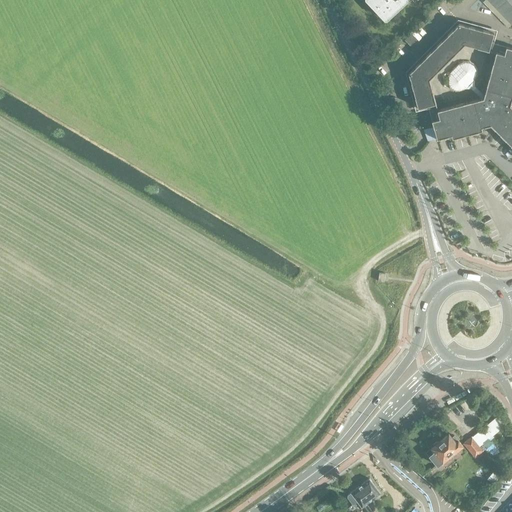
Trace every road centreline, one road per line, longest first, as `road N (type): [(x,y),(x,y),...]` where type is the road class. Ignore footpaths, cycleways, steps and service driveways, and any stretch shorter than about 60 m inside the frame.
road 1 (unclassified): [(431,227),(325,0)]
road 2 (primary): [(440,282),(422,306),(415,348),(328,462)]
